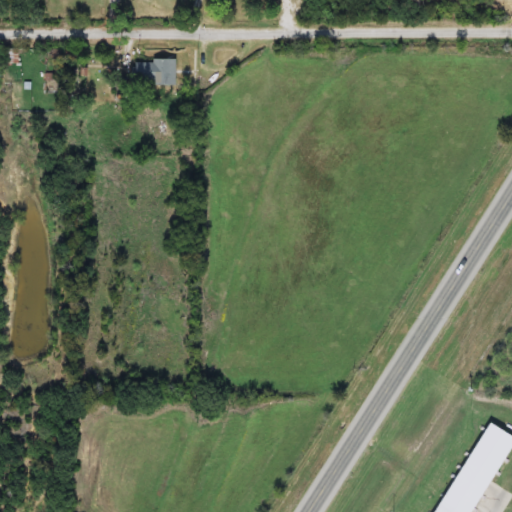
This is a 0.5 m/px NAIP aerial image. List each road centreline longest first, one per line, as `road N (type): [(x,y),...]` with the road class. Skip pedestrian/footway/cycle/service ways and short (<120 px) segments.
road 1 (residential): [(511,27),(0,28)]
road 2 (trunk): [(309,511),(511,195)]
